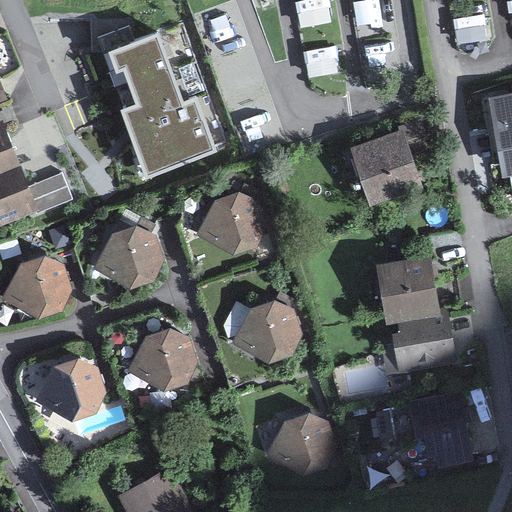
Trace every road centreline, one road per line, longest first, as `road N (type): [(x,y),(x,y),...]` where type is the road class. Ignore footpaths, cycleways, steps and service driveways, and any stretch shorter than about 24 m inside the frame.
road 1 (residential): [(511,463),(429,0)]
road 2 (residential): [(0,348),(188,289),(219,387)]
